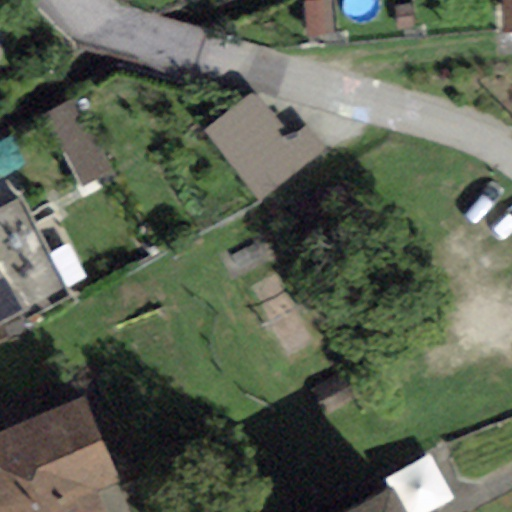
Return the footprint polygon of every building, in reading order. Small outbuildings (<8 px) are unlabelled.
[(511,0),(501,0),(503,32),(511,31),(511,0)] [(300,151),(260,98),(217,130),(241,161),(223,175),(259,223),(340,163),(320,137),(300,151)] [(20,197),(0,206),(0,327),(68,294),(20,197)] [(82,398),(0,433),(0,511),(125,511),(114,485),(120,483),(82,398)] [(404,511),(391,488),(347,511),(404,511)]
